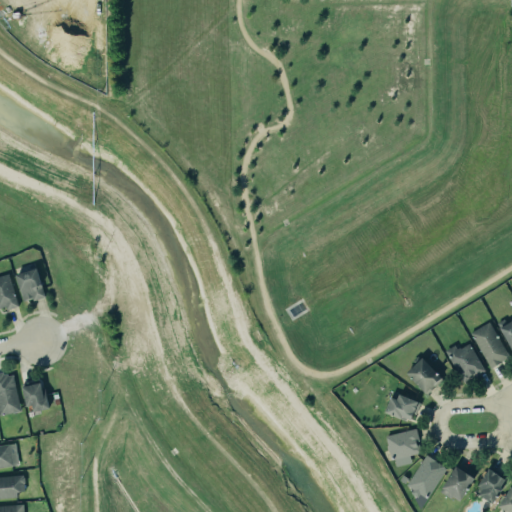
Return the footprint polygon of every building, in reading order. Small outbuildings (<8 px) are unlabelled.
[(14,274),(35,268),(44,297),(31,300),(31,297),(21,300),(14,274)] [(0,276),(0,309),(16,306),(10,274),(0,276)] [(511,318),(505,322),(503,318),(496,322),(499,328),(498,328),(510,350),(511,349),(511,318)] [(469,332),(487,321),(508,356),(500,360),(500,361),(489,367),(469,332)] [(443,350),(461,382),(471,376),(469,374),(471,374),(472,376),(484,370),(468,342),(460,347),(459,346),(456,348),(453,344),(443,350)] [(406,373),(426,394),(443,379),(422,357),(406,373)] [(0,372),(2,372),(2,374),(6,373),(6,375),(12,374),(20,411),(0,415),(0,372)] [(31,405),(32,412),(48,409),(43,382),(22,386),(25,406),(31,405)] [(419,400),(391,393),(386,414),(414,421),(419,400)] [(409,455),(420,453),(418,441),(419,441),(416,428),(386,435),(394,467),(411,463),(409,455)] [(0,466),(18,464),(14,442),(0,444),(0,466)] [(425,454),(445,468),(426,498),(419,494),(417,497),(409,493),(412,489),(405,484),(425,454)] [(474,476),(453,466),(441,493),(461,502),(474,476)] [(476,495),(494,503),(506,477),(487,469),(476,495)] [(0,476),(0,498),(17,498),(17,491),(24,491),(24,475),(0,476)] [(511,511),(511,482),(496,509),(501,511),(511,511)] [(0,511),(0,504),(21,503),(21,511),(0,511)]
